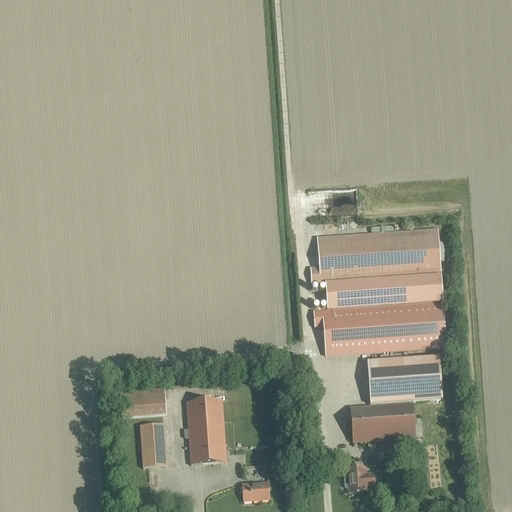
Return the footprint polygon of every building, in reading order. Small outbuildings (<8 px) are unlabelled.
[(310,271),(311,286),(325,285),(441,276),(440,263),(438,245),(437,231),(317,240),(319,270),(310,271)] [(441,303),(312,314),(313,329),(322,328),(325,358),(445,348),(441,303)] [(367,364),(370,408),(412,405),(412,403),(440,401),(437,359),(367,364)] [(120,394),(122,420),(166,416),(164,391),(120,394)] [(190,467),(226,464),(221,402),(186,404),(190,467)] [(352,444),(414,440),(412,405),(370,408),(350,409),(352,444)] [(166,468),(163,426),(139,428),(142,470),(166,468)] [(347,478),(343,481),(344,489),(348,491),(348,495),(366,493),(366,491),(374,491),(373,474),(365,474),(364,469),(360,469),(359,466),(358,464),(354,465),(352,466),(352,470),(346,470),(347,478)] [(242,504),(269,502),(268,484),(241,486),(242,504)]
